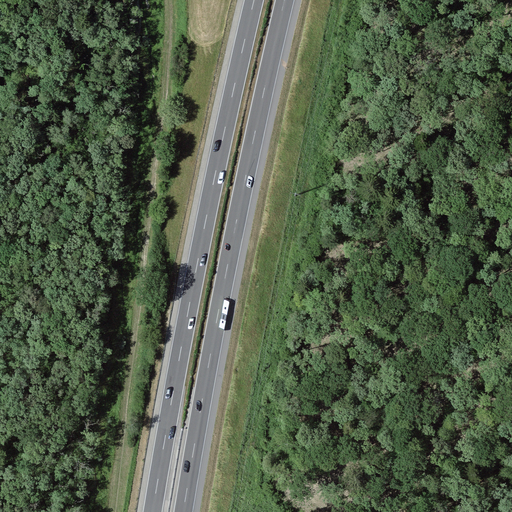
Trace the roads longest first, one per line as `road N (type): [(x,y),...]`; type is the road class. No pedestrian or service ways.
road 1 (motorway): [(254,0),(152,511)]
road 2 (motorway): [(183,511),(284,0)]
road 3 (track): [(170,0),(112,511)]
